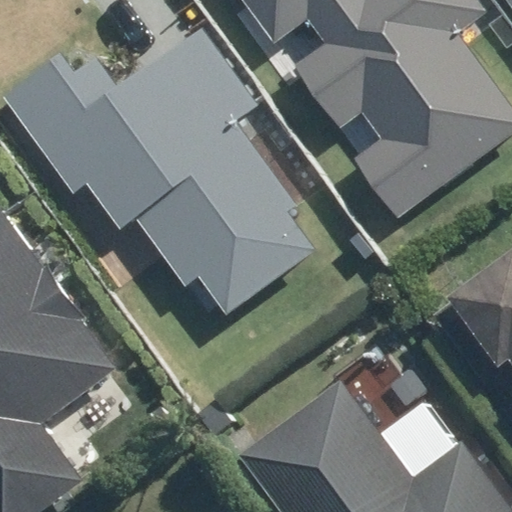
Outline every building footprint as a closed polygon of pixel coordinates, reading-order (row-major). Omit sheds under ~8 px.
[(238,0),(274,48),(309,23),(328,51),(294,76),(336,135),(363,116),(382,144),(356,163),(398,221),(511,138),(511,96),(472,40),(491,27),(471,0),(238,0)] [(87,54),(2,111),(63,202),(82,189),(115,238),(133,225),(180,295),(198,282),(224,320),(328,250),(241,121),(255,112),(201,32),(112,91),(87,54)] [(120,375),(0,206),(0,511),(54,511),(86,489),(43,429),(120,375)] [(511,258),(451,304),(511,386),(511,258)] [(460,449),(431,405),(381,439),(347,388),(239,459),(273,511),(511,511),(467,444),(460,449)]
